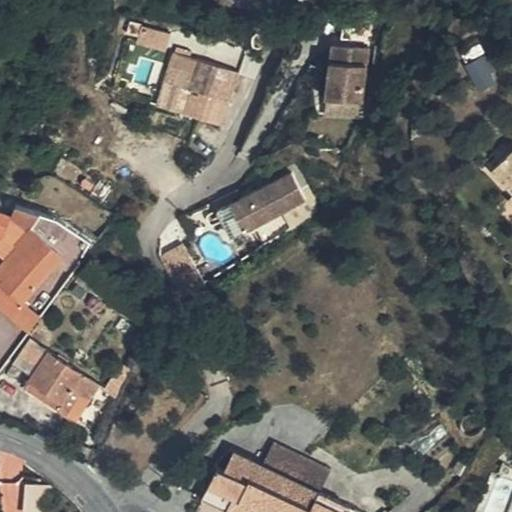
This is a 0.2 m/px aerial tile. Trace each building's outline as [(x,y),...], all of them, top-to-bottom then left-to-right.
[(377,8),(353,5),(349,35),(374,38),(377,8)] [(175,29),(146,21),(141,38),(169,47),(175,29)] [(374,38),(349,35),(338,34),(330,90),(366,96),(374,38)] [(225,121),(242,69),(177,48),(160,100),(225,121)] [(486,51),(471,56),(480,84),(495,79),(486,51)] [(363,118),(366,96),(330,90),(327,112),(363,118)] [(511,155),(498,169),(511,185),(511,155)] [(231,211),(244,238),(318,201),(304,174),(231,211)] [(0,202),(0,211),(14,222),(19,213),(23,207),(5,195),(0,202)] [(19,213),(32,223),(42,212),(25,204),(23,207),(19,213)] [(72,252),(84,239),(47,208),(36,222),(72,252)] [(14,222),(0,242),(0,251),(3,255),(5,253),(8,255),(0,263),(0,267),(6,273),(2,279),(24,298),(64,250),(32,223),(19,213),(14,222)] [(165,253),(183,288),(200,280),(208,276),(190,241),(165,253)] [(6,273),(0,267),(0,299),(32,326),(42,312),(24,298),(2,279),(6,273)] [(200,280),(183,288),(186,294),(211,282),(208,276),(200,280)] [(37,370),(51,348),(34,336),(18,358),(37,370)] [(102,381),(51,348),(37,370),(33,376),(66,398),(62,404),(79,415),(102,381)] [(130,365),(124,361),(109,387),(119,393),(130,365)] [(33,376),(29,382),(62,404),(66,398),(33,376)] [(308,454),(283,441),(271,464),(287,472),(297,477),(308,454)] [(253,511),(273,511),(284,491),(279,489),(287,472),(271,464),(237,448),(226,470),(220,467),(206,495),(231,508),(238,492),(258,502),(253,511)] [(308,454),(297,477),(323,489),(334,466),(308,454)] [(284,491),(273,511),(303,511),(306,507),(314,511),(316,511),(346,511),(351,502),(323,489),(297,477),(287,472),(279,489),(284,491)] [(31,481),(28,511),(53,511),(56,483),(31,481)] [(231,508),(239,511),(253,511),(258,502),(238,492),(231,508)]
